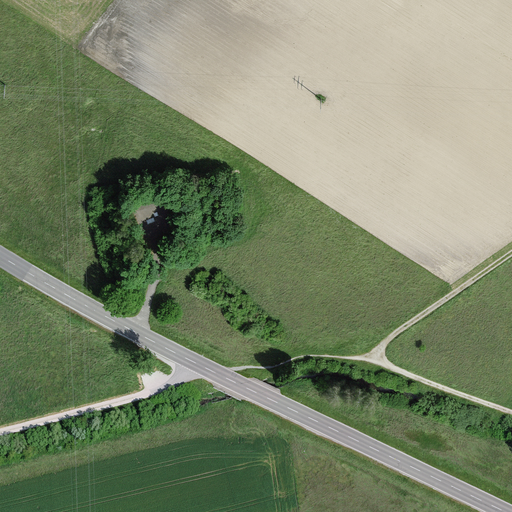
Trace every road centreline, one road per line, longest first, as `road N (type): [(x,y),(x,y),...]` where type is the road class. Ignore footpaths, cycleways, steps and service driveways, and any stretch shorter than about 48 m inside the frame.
road 1 (secondary): [(0,256),(496,511)]
road 2 (track): [(0,432),(210,370)]
road 3 (track): [(511,251),(390,336),(381,359)]
road 4 (track): [(381,359),(511,412)]
